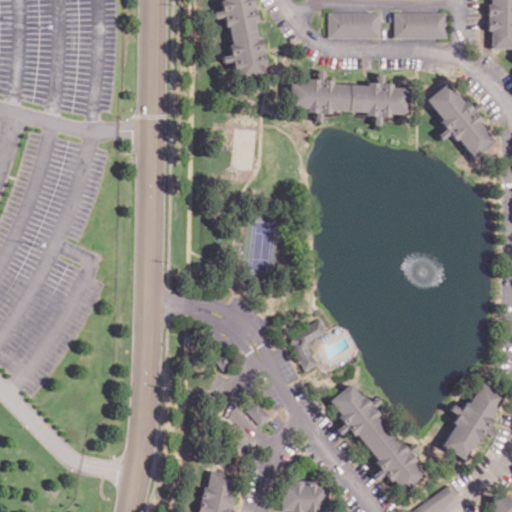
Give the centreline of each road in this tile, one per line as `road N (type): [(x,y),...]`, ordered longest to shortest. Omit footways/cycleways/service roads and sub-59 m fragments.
road 1 (tertiary): [(125,511),(148,341),(153,0)]
road 2 (residential): [(447,511),(511,453),(509,103),(460,57)]
road 3 (residential): [(283,0),(328,46),(460,50)]
road 4 (residential): [(273,371),(378,511)]
road 5 (residential): [(446,0),(315,2),(292,12)]
